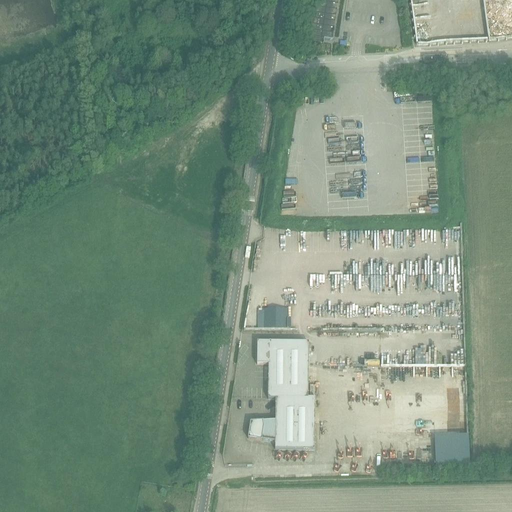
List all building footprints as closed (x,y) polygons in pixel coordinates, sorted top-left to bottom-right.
[(0,0),(0,40),(55,26),(48,0),(0,0)] [(320,44),(321,38),(333,40),(338,0),(314,0),(309,42),(320,44)] [(382,39),(382,51),(400,51),(399,39),(382,39)] [(385,247),(385,236),(373,236),(373,246),(385,247)] [(451,288),(449,276),(436,279),(439,291),(434,292),(435,297),(434,313),(437,313),(437,317),(433,317),(432,324),(449,326),(453,325),(452,316),(452,314),(450,306),(451,288)] [(248,308),(248,316),(256,317),(256,308),(248,308)] [(253,331),(306,341),(309,323),(257,313),(253,331)] [(376,341),(376,353),(387,353),(387,341),(376,341)] [(309,344),(257,343),(257,365),(269,366),(268,400),(276,400),(308,399),(309,344)] [(315,399),(308,399),(276,400),(276,422),(275,443),(275,451),(315,451),(315,399)] [(275,443),(276,422),(263,423),(250,423),(248,439),(262,441),(275,443)] [(458,462),(457,432),(424,433),(424,462),(458,462)]
